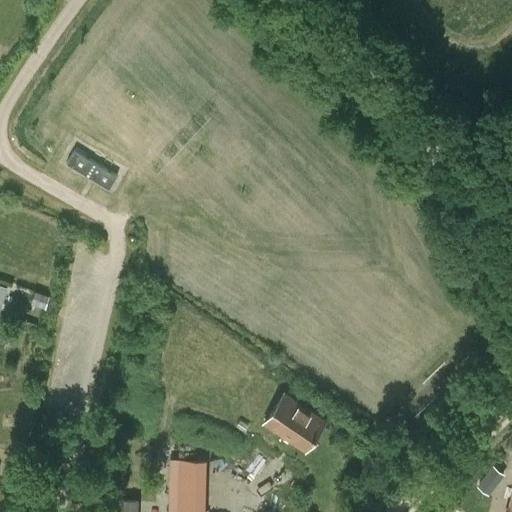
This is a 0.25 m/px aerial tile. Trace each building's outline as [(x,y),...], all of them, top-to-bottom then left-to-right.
[(117,175),(74,149),(66,162),(109,188),(117,175)] [(0,280),(0,309),(6,311),(13,284),(0,280)] [(265,423),(305,450),(325,421),(284,394),(265,423)] [(169,458),(168,511),(205,511),(206,459),(169,458)] [(484,474),(496,483),(504,473),(492,463),(484,474)]
